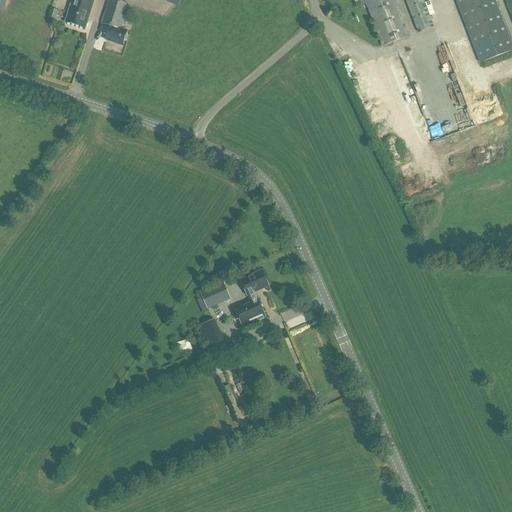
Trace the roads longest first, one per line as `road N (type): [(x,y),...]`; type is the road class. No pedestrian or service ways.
road 1 (unclassified): [(419,511),(278,200),(245,166),(190,140)]
road 2 (unclassified): [(190,140),(0,75)]
road 3 (unclassified): [(190,140),(310,27),(313,0)]
